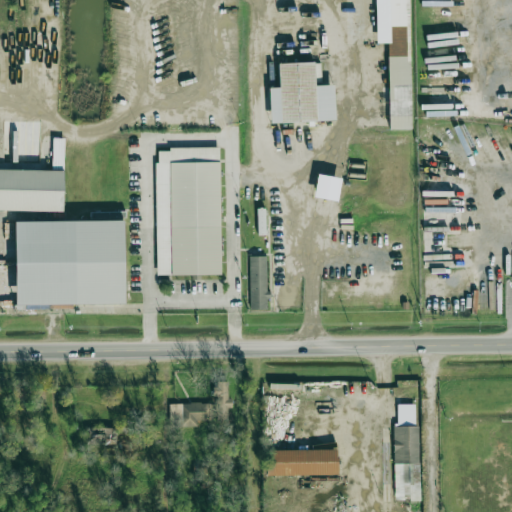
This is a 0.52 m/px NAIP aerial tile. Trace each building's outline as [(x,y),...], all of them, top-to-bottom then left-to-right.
[(408,0),(375,0),(376,42),(388,42),(389,130),(410,129),(408,0)] [(270,123),(335,121),(334,85),(314,85),(314,62),(278,63),(278,88),(269,88),(270,123)] [(157,275),(221,274),(219,148),(155,149),(157,275)] [(0,210),(63,211),(63,171),(0,169),(0,210)] [(340,177),(316,174),(314,198),(338,200),(340,177)] [(124,303),(123,220),(14,222),(15,310),(72,309),(72,304),(124,303)] [(250,310),(268,309),(267,256),(248,257),(250,310)] [(169,404),(170,427),(198,427),(198,421),(212,420),(212,403),(169,404)] [(393,426),(394,501),(419,500),(417,404),(397,405),(397,426),(393,426)] [(266,476),(337,475),(337,449),(266,451),(266,476)]
